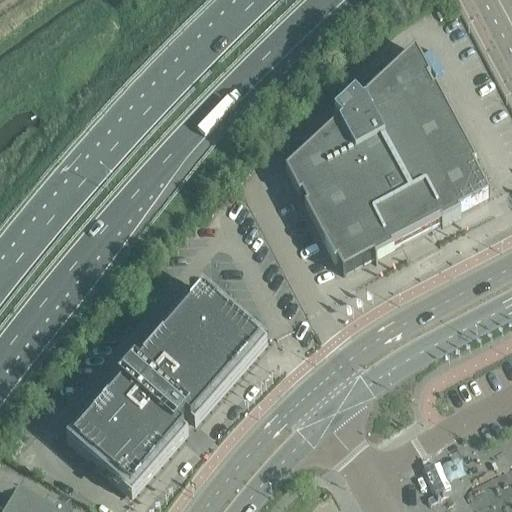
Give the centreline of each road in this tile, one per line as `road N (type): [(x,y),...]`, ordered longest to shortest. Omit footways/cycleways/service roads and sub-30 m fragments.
road 1 (motorway): [(0,357),(155,169),(328,0)]
road 2 (motorway): [(255,0),(110,149),(0,281)]
road 3 (primary): [(511,268),(308,386)]
road 4 (primary): [(330,418),(388,374),(511,312)]
road 5 (primary): [(308,386),(200,511)]
road 6 (unclassified): [(369,473),(511,398)]
road 7 (primary): [(244,511),(330,418)]
